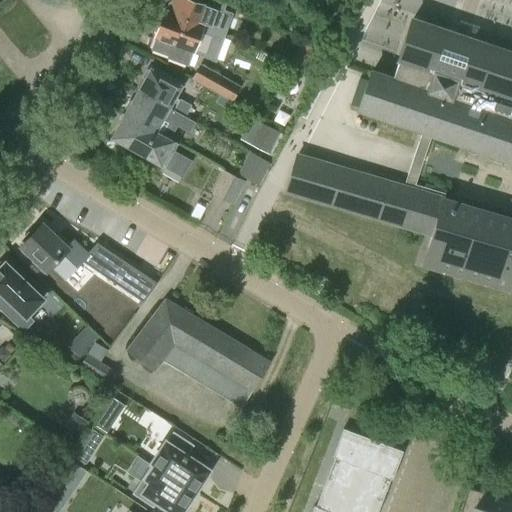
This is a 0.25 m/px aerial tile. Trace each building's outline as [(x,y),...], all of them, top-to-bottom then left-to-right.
[(189,0),(175,0),(171,12),(222,32),(228,15),(221,12),(225,3),(217,0),(210,0),(209,2),(202,0),(198,0),(197,3),(189,0)] [(306,119),(329,70),(365,0),(354,0),(321,66),(298,115),(306,119)] [(222,32),(171,12),(169,11),(158,38),(161,39),(156,51),(172,57),(171,59),(189,66),(195,52),(197,53),(198,49),(206,51),(208,46),(215,49),(222,32)] [(511,47),(462,30),(449,26),(447,31),(411,20),(391,79),(371,72),(367,84),(358,109),(423,130),(416,150),(403,187),(297,156),(286,191),(432,234),(427,253),(441,257),(437,269),(511,291),(511,47)] [(321,52),(309,46),(299,66),(312,72),(321,52)] [(199,65),(192,79),(238,104),(252,79),(240,72),(236,79),(222,71),(219,77),(199,65)] [(146,80),(140,91),(185,117),(190,107),(175,98),(183,84),(154,67),(151,71),(148,71),(144,77),(146,80)] [(140,91),(133,102),(130,102),(126,108),(128,111),(127,114),(156,131),(170,139),(177,126),(189,133),(195,123),(185,117),(140,91)] [(113,131),(115,134),(113,137),(182,177),(191,160),(174,150),(178,143),(170,139),(156,131),(127,114),(121,124),(117,125),(113,131)] [(259,122),(248,143),(269,154),(280,132),(259,122)] [(258,156),(246,178),(259,186),(271,164),(258,156)] [(217,172),(222,174),(212,195),(218,197),(233,204),(242,185),(240,179),(224,171),(225,169),(219,166),(217,172)] [(86,267),(84,269),(42,225),(21,245),(34,259),(31,262),(44,275),(57,262),(73,279),(77,275),(87,284),(81,290),(90,299),(109,279),(100,270),(95,276),(86,267)] [(0,262),(0,308),(23,330),(32,321),(27,315),(43,299),(20,277),(22,274),(11,263),(8,266),(5,263),(3,265),(0,262)] [(165,302),(128,352),(152,370),(159,359),(241,409),(268,364),(165,302)] [(77,339),(69,347),(79,356),(86,348),(77,339)] [(94,342),(87,354),(80,365),(111,385),(118,373),(100,362),(107,349),(94,342)] [(100,415),(94,423),(107,432),(112,424),(100,415)] [(376,511),(390,480),(391,480),(402,452),(389,447),(388,448),(356,435),(356,434),(343,428),(331,457),(333,457),(314,504),(313,504),(309,511),(376,511)] [(173,431),(152,463),(195,491),(195,490),(209,470),(187,456),(194,445),(173,431)] [(82,445),(76,455),(86,462),(93,452),(82,445)] [(86,472),(72,463),(59,481),(74,491),(86,472)] [(195,491),(152,463),(132,494),(153,508),(157,502),(171,511),(180,511),(187,504),(191,506),(199,493),(195,490),(195,491)] [(51,479),(30,465),(16,486),(36,500),(51,479)] [(507,511),(510,505),(491,499),(492,495),(469,488),(468,488),(463,504),(460,511),(507,511)]
